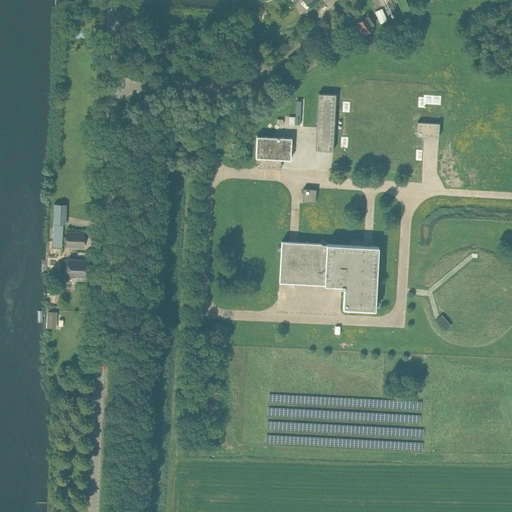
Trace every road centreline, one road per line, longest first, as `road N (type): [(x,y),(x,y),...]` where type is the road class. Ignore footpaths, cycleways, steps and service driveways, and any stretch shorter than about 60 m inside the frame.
road 1 (unclassified): [(93,511),(109,85)]
road 2 (unclassified): [(109,85),(239,80),(288,49),(334,0)]
